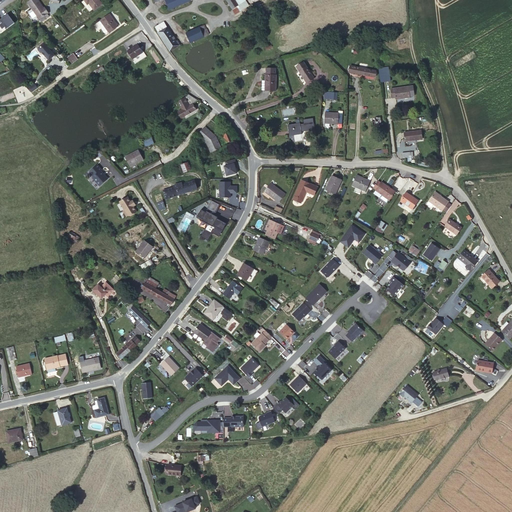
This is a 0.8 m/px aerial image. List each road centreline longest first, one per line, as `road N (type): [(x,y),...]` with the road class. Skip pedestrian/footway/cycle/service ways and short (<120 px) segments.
road 1 (residential): [(511,279),(464,193),(443,175),(392,163),(251,159)]
road 2 (residential): [(138,455),(202,402),(253,396),(353,299)]
road 3 (residential): [(118,378),(234,235),(246,214),(251,159)]
road 4 (residential): [(251,159),(237,126),(124,0)]
road 5 (track): [(443,175),(438,115),(414,54),(408,0)]
road 6 (track): [(395,511),(489,399)]
road 7 (residential): [(0,404),(118,378)]
